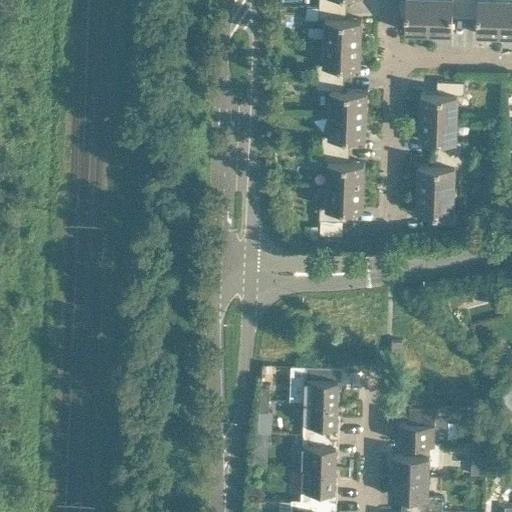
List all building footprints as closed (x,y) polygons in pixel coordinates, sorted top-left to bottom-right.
[(428,30),(429,0),(406,0),(405,30),(428,30)] [(453,16),(465,16),(465,0),(429,0),(428,30),(452,31),(453,16)] [(500,33),(501,0),(465,0),(465,16),(477,17),(477,32),(500,33)] [(511,0),(501,0),(500,33),(511,33),(511,0)] [(346,17),(346,4),(319,3),(318,16),(325,16),(324,39),(361,41),(362,17),(346,17)] [(360,64),(361,41),(324,39),(323,62),(317,62),(316,75),(344,76),(344,63),(360,64)] [(344,88),(344,76),(316,75),(316,87),(330,88),(329,111),(366,112),(367,89),(344,88)] [(421,91),(420,114),(457,116),(458,93),(464,93),(465,80),(437,79),(437,92),(421,91)] [(365,136),(366,112),(329,111),(328,134),(322,134),(322,146),(349,148),(350,135),(365,136)] [(456,139),(457,116),(420,114),(419,138),(435,138),(434,151),(462,152),(462,139),(456,139)] [(349,160),(349,148),(322,146),(321,159),(328,159),(327,182),(364,184),(364,160),(349,160)] [(462,164),(462,152),(434,151),(434,163),(418,162),(417,186),(454,187),(455,164),(462,164)] [(363,207),(364,184),(327,182),(326,205),(320,205),(319,218),(347,219),(347,207),(363,207)] [(454,210),(454,187),(417,186),(417,209),(432,210),(432,222),(459,223),(460,210),(454,210)] [(392,349),(402,349),(402,339),(392,339),(392,349)] [(341,366),(306,364),(305,399),(338,400),(339,380),(341,379),(341,366)] [(269,383),(261,382),(260,395),(268,395),(269,383)] [(300,408),(301,389),(290,389),(289,408),(300,408)] [(267,408),(268,395),(260,395),(259,408),(267,408)] [(337,420),(338,400),(305,399),(303,432),(339,433),(339,421),(337,420)] [(399,418),(399,440),(404,440),(430,441),(442,441),(446,442),(447,420),(435,419),(435,407),(409,406),(409,419),(399,418)] [(258,430),(257,442),(271,442),(272,430),(258,430)] [(339,446),(339,433),(303,432),(302,465),(336,466),(336,446),(339,446)] [(474,432),(474,442),(486,442),(486,432),(474,432)] [(429,474),(430,441),(404,440),(404,452),(394,452),(393,473),(429,474)] [(474,459),(473,471),(485,472),(486,460),(474,459)] [(486,471),(511,472),(511,462),(486,462),(486,471)] [(335,487),(336,466),(302,465),(301,498),(337,500),(337,487),(335,487)] [(428,495),(429,474),(393,473),(393,494),(402,494),(401,507),(428,508),(442,509),(442,496),(428,495)] [(336,511),(337,500),(301,498),(292,497),(291,511),(336,511)]
